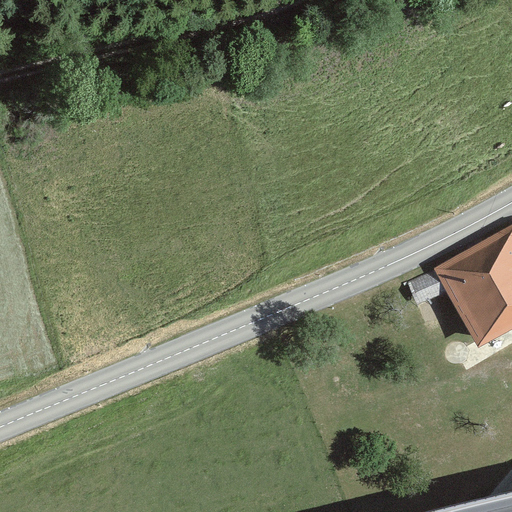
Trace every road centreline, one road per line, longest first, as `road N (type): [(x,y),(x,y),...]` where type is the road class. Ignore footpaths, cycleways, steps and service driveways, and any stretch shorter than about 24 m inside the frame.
road 1 (secondary): [(511,203),(328,291),(0,427)]
road 2 (track): [(294,0),(0,77)]
